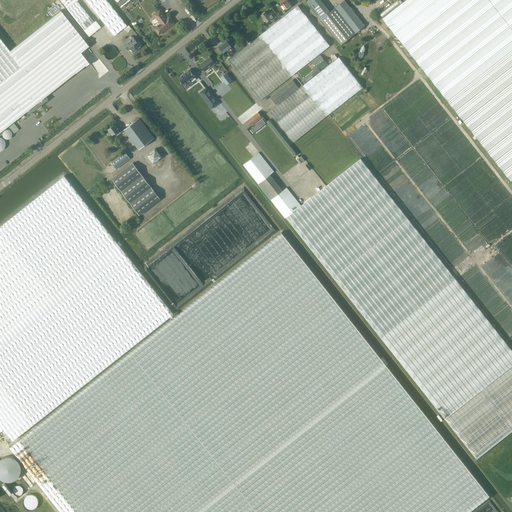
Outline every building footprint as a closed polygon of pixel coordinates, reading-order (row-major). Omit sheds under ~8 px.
[(67,9),(75,20),(79,25),(89,16),(77,1),(77,0),(85,0),(102,20),(114,35),(127,25),(106,0),(59,0),(67,9)] [(293,3),(290,0),(280,0),(279,1),(286,9),(290,6),(290,5),(293,3)] [(308,0),(307,1),(320,18),(329,10),(320,0),(308,0)] [(365,25),(361,20),(344,0),(329,12),(322,17),(343,43),(365,25)] [(511,0),(398,0),(401,3),(382,18),(447,100),(511,181),(511,179),(511,0)] [(297,5),(279,20),(265,31),(297,71),(329,45),(322,36),(305,15),(297,5)] [(0,131),(22,115),(26,112),(28,115),(37,108),(36,107),(39,105),(40,106),(49,99),(46,96),(50,93),(49,93),(75,72),(75,73),(85,65),(85,66),(89,63),(81,52),(88,46),(89,45),(60,10),(11,49),(23,64),(22,65),(12,53),(0,37),(0,131)] [(154,29),(159,35),(174,23),(172,20),(169,22),(160,10),(154,14),(156,18),(158,17),(162,22),(154,29)] [(271,19),(272,20),(276,17),(275,16),(275,15),(272,11),(268,14),(266,11),(261,15),(267,22),(271,19)] [(90,17),(80,25),(89,36),(100,27),(95,21),(94,22),(90,17)] [(260,100),(292,75),(261,35),(228,60),(260,100)] [(141,47),(133,37),(124,45),(128,50),(130,49),(133,53),(141,47)] [(239,40),(233,45),(238,52),(244,47),(239,40)] [(229,48),(230,51),(233,48),(227,41),(219,47),(223,52),(229,48)] [(117,53),(117,51),(116,49),(115,48),(115,47),(114,46),(112,46),(111,45),(110,45),(108,45),(107,46),(106,46),(104,47),(103,49),(103,50),(102,51),(102,53),(103,54),(103,56),(104,57),(105,58),(106,59),(107,60),(108,60),(110,60),(112,60),(113,59),(114,58),(115,58),(116,57),(116,55),(117,54),(117,53)] [(305,83),(314,76),(328,64),(320,54),(313,60),(318,67),(302,80),(305,83)] [(215,63),(210,56),(206,59),(206,60),(201,64),(206,70),(215,63)] [(128,65),(128,64),(128,63),(127,62),(127,61),(126,59),(125,58),(123,58),(122,57),(120,57),(119,57),(118,57),(116,58),(115,59),(114,60),(113,61),(112,63),(112,64),(112,66),(113,67),(113,69),(114,69),(115,70),(116,71),(118,72),(119,72),(120,72),(122,72),(123,71),(125,70),(126,69),(127,68),(127,66),(128,65)] [(362,88),(339,57),(307,83),(303,86),(302,85),(299,88),(292,80),(270,97),(277,105),(268,112),(293,143),(362,88)] [(190,69),(178,78),(184,85),(188,83),(189,85),(193,83),(191,80),(195,77),(190,69)] [(227,73),(221,77),(226,85),(232,80),(227,73)] [(208,91),(202,95),(212,108),(218,104),(208,91)] [(256,114),(247,121),(251,126),(262,117),(258,112),(256,114)] [(153,138),(139,119),(124,130),(138,149),(153,138)] [(263,120),(250,129),(253,133),(265,124),(263,120)] [(135,145),(123,130),(121,132),(119,130),(115,124),(108,129),(112,135),(114,133),(128,150),(135,145)] [(154,147),(145,154),(152,163),(161,156),(154,147)] [(259,152),(243,165),(258,184),(271,200),(285,218),(286,217),(382,338),(446,418),(477,458),(511,430),(511,349),(456,279),(360,158),(301,205),(287,187),(283,191),(270,174),(274,171),(259,152)] [(125,153),(112,163),(116,169),(130,159),(125,153)] [(139,215),(160,199),(133,163),(112,179),(139,215)] [(0,226),(0,431),(4,428),(13,440),(173,313),(101,222),(64,176),(0,226)] [(10,447),(61,511),(469,511),(490,496),(386,365),(388,364),(383,357),(381,358),(282,233),(10,447)] [(11,456),(9,456),(7,456),(6,456),(4,457),(3,458),(2,458),(0,459),(0,477),(0,478),(2,479),(3,479),(4,480),(6,481),(7,481),(9,481),(11,481),(12,481),(14,480),(15,479),(16,479),(18,478),(19,476),(20,475),(20,474),(21,472),(21,471),(21,469),(21,468),(21,466),(21,465),(20,463),(20,462),(19,461),(18,459),(16,458),(15,458),(14,457),(12,456),(11,456)] [(14,487),(17,493),(23,490),(20,484),(14,487)]
